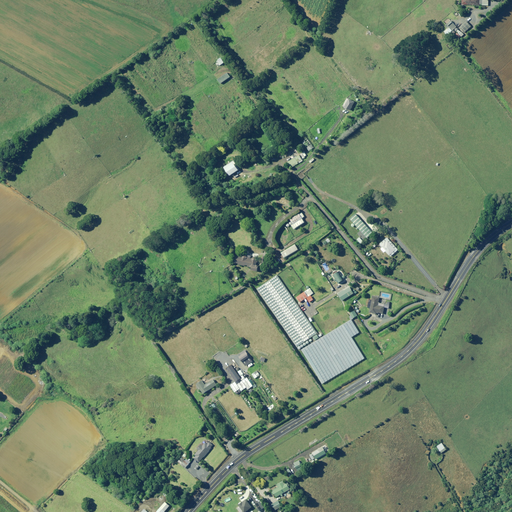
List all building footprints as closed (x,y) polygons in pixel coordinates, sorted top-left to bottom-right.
[(457,27),(451,21),(447,25),(446,26),(448,28),(449,27),(452,31),(457,27)] [(471,27),(466,22),(460,28),(465,33),(471,27)] [(230,77),(227,73),(218,80),(221,84),(230,77)] [(355,102),(349,99),(344,107),(350,111),(355,102)] [(240,170),(235,161),(224,167),(227,173),(228,172),(230,176),(240,170)] [(305,217),(302,212),(291,219),(294,224),(292,226),(294,229),(305,222),(303,218),(305,217)] [(367,226),(356,214),(350,219),(361,231),(367,226)] [(375,232),(369,226),(364,230),(371,236),(375,232)] [(398,250),(387,238),(380,244),(391,257),(398,250)] [(298,250),(295,245),(281,253),(284,258),(298,250)] [(241,264),(241,265),(245,266),(247,266),(252,267),(251,270),(257,272),(259,266),(261,259),(253,257),(252,259),(244,257),(244,258),(237,256),(235,263),(241,264)] [(344,280),(339,272),(333,275),(335,279),(334,279),(337,284),(344,280)] [(278,275),(258,289),(297,347),(317,333),(278,275)] [(338,294),(342,301),(355,293),(355,294),(358,293),(356,291),(354,292),(353,290),(352,291),(350,287),(338,294)] [(304,299),(306,302),(308,301),(306,299),(314,293),(310,288),(296,298),(300,303),(304,299)] [(337,296),(335,292),(314,305),(315,307),(316,309),(337,296)] [(373,296),(369,312),(377,314),(379,314),(379,313),(383,314),(385,308),(389,308),(389,305),(385,304),(386,302),(383,301),(383,303),(379,303),(380,298),(373,296)] [(359,333),(351,320),(301,350),(322,384),(364,358),(352,337),(359,333)] [(253,362),(245,350),(240,353),(242,356),(239,357),(246,367),(253,362)] [(227,369),(235,382),(230,386),(235,393),(245,385),(241,379),(232,365),(227,369)] [(217,385),(213,380),(206,385),(203,381),(197,385),(204,394),(217,385)] [(203,446),(201,444),(197,449),(199,451),(195,456),(196,457),(194,459),(199,463),(213,446),(208,442),(207,444),(206,443),(203,446)] [(446,450),(442,443),(437,446),(441,453),(446,450)] [(183,463),(181,465),(185,469),(191,462),(187,458),(183,463)] [(303,469),(299,461),(294,463),(298,471),(303,469)] [(290,490),(289,487),(290,486),(288,482),(286,483),(284,484),(282,481),(277,485),(278,487),(273,491),(277,497),(281,495),(282,497),(283,496),(282,494),(290,490)] [(246,511),(252,508),(246,500),(239,505),(244,511),(246,511)] [(282,507),(278,501),(272,505),(276,511),(282,507)] [(164,511),(170,506),(165,502),(157,511),(164,511)]
